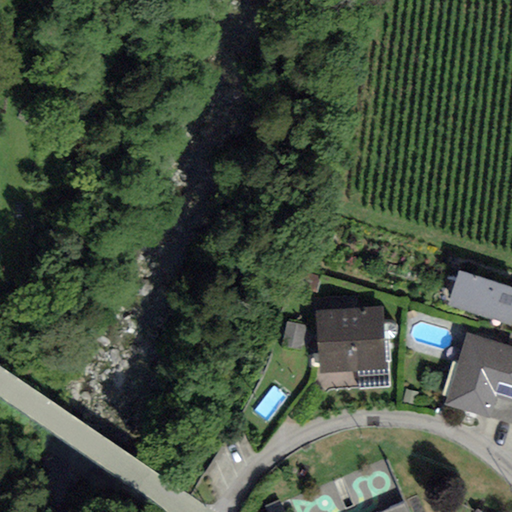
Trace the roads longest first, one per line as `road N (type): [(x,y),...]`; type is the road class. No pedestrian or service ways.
road 1 (residential): [(225,511),(275,451),(354,418),(444,428),(511,475)]
road 2 (residential): [(185,511),(0,383)]
